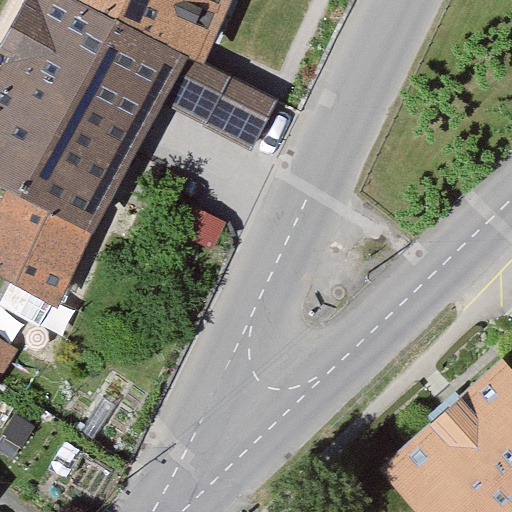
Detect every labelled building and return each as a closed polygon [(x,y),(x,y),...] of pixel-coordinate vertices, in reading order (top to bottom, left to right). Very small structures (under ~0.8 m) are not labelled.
[(182,56),(65,0),(29,0),(0,59),(0,191),(7,195),(93,239),(160,103),(182,56)] [(65,0),(182,56),(205,67),(237,0),(65,0)] [(277,102),(205,67),(182,56),(160,103),(255,149),(277,102)] [(7,195),(0,207),(0,281),(57,310),(93,239),(7,195)] [(511,511),(511,377),(508,373),(392,482),(419,511),(511,511)]
